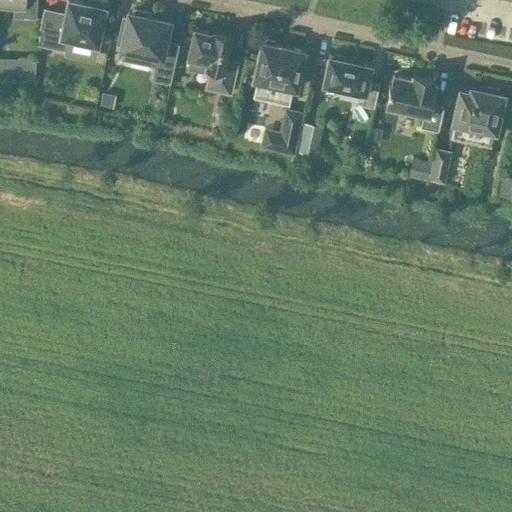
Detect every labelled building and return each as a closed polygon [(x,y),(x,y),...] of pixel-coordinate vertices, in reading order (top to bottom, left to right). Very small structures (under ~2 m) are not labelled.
[(0,0),(0,4),(14,5),(14,16),(36,17),(37,0),(0,0)] [(67,49),(70,37),(97,43),(105,6),(101,5),(102,2),(93,0),(88,0),(88,3),(76,0),(68,0),(65,13),(45,8),(41,27),(41,43),(67,49)] [(121,47),(123,47),(121,58),(155,66),(153,78),(170,82),(179,43),(165,40),(169,20),(148,16),(149,12),(133,8),(132,12),(128,11),(127,17),(123,17),(117,43),(121,44),(121,47)] [(189,56),(190,56),(187,69),(209,74),(206,87),(231,92),(237,61),(225,58),(231,34),(215,30),(214,32),(195,28),(189,56)] [(297,89),(305,50),(262,40),(253,79),(258,80),(255,96),(288,103),(292,88),(297,89)] [(379,82),(368,80),(371,64),(344,59),(345,56),(333,54),(333,56),(329,55),(324,82),(365,91),(362,103),(374,106),(379,82)] [(0,55),(0,68),(24,70),(25,56),(0,55)] [(390,86),(389,90),(390,91),(387,103),(424,111),(421,126),(438,130),(444,104),(432,102),(436,83),(433,83),(434,78),(414,73),(413,78),(394,74),(391,86),(390,86)] [(460,88),(453,121),(475,126),(472,141),(490,145),(494,130),(496,130),(497,126),(499,126),(501,117),(499,116),(504,93),(499,92),(500,88),(487,85),(486,89),(471,86),(470,90),(460,88)] [(285,106),(279,134),(297,138),(304,111),(285,106)] [(305,123),(298,154),(317,157),(323,126),(305,123)] [(435,147),(428,178),(445,182),(452,150),(435,147)] [(420,177),(424,159),(409,155),(404,174),(420,177)] [(511,174),(501,172),(497,192),(511,195),(511,189),(511,174)]
